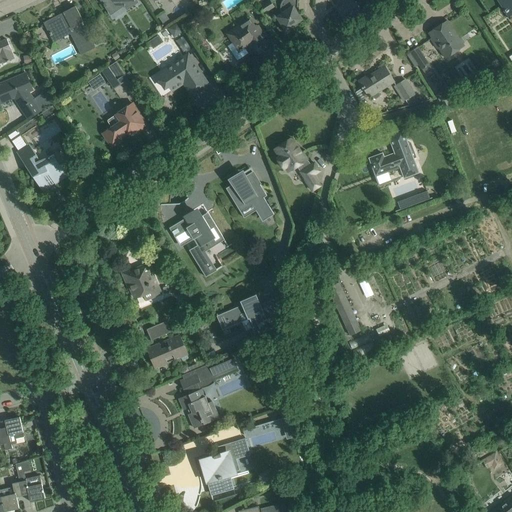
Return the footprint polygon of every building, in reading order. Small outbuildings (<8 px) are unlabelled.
[(101,0),(111,13),(130,0),(134,5),(138,2),(136,0),(101,0)] [(269,0),(259,7),(263,14),(274,6),(269,0)] [(297,12),(297,0),(283,0),(283,1),(282,1),(282,2),(281,4),(281,5),(281,7),(281,8),(281,9),(281,10),(282,11),(283,13),(277,17),(280,21),(279,22),(284,31),(302,19),(297,12)] [(342,0),(340,2),(342,5),(337,8),(339,11),(337,13),(335,16),(338,22),(343,21),(345,20),(347,23),(361,13),(352,0),(342,0)] [(511,0),(498,0),(504,8),(504,9),(504,11),(505,12),(507,14),(508,13),(509,16),(511,14),(511,0)] [(74,42),(81,55),(96,47),(80,15),(75,6),(63,12),(63,13),(45,23),(50,31),(54,40),(72,31),(77,40),(74,42)] [(465,42),(461,37),(460,38),(447,20),(429,32),(435,41),(433,42),(438,48),(439,47),(446,58),(465,46),(463,43),(465,42)] [(251,42),(256,50),(267,42),(257,26),(253,28),(248,21),(229,33),(234,41),(228,46),(237,60),(248,53),(244,46),(251,42)] [(177,23),(168,29),(174,37),(183,31),(177,23)] [(0,66),(1,66),(0,64),(0,63),(2,63),(15,58),(11,48),(7,39),(0,41),(0,66)] [(418,47),(411,51),(423,69),(429,64),(418,47)] [(207,83),(201,74),(188,55),(156,76),(162,85),(166,82),(172,90),(184,82),(191,93),(207,83)] [(113,89),(128,79),(125,74),(116,61),(102,71),(113,89)] [(361,87),(362,89),(364,88),(369,97),(371,96),(372,98),(375,98),(378,96),(379,94),(377,92),(394,81),(385,67),(367,78),(367,77),(359,82),(362,87),(361,87)] [(100,74),(88,83),(93,91),(106,83),(100,74)] [(0,103),(21,95),(26,103),(21,107),(28,119),(41,110),(28,91),(33,90),(26,75),(0,85),(0,103)] [(405,79),(394,85),(403,101),(405,99),(406,103),(417,101),(414,94),(415,93),(405,79)] [(42,110),(52,103),(48,97),(38,104),(42,110)] [(133,103),(108,119),(112,126),(103,132),(108,141),(110,145),(114,145),(118,142),(119,139),(128,132),(130,136),(147,125),(141,116),(133,103)] [(53,105),(43,112),(48,119),(58,112),(53,105)] [(33,119),(18,129),(23,137),(29,132),(37,126),(33,119)] [(384,157),(383,153),(369,158),(375,175),(389,170),(388,168),(399,164),(404,178),(419,172),(402,129),(388,135),(395,153),(384,157)] [(274,149),(278,154),(279,156),(276,158),(283,168),(285,167),(288,171),(300,163),(304,168),(300,171),(304,178),(303,179),(311,191),(313,190),(320,185),(313,175),(320,170),(314,163),(311,165),(302,152),(301,152),(291,137),(274,149)] [(55,182),(67,174),(68,174),(64,163),(59,165),(53,157),(54,156),(53,154),(48,158),(49,158),(41,162),(29,144),(17,152),(43,191),(50,187),(50,186),(55,182),(56,183),(55,182)] [(472,183),(511,168),(511,153),(478,166),(479,168),(468,172),(472,183)] [(260,185),(252,189),(244,176),(242,173),(231,180),(234,184),(226,188),(227,190),(228,189),(240,208),(251,200),(257,209),(256,209),(256,210),(257,210),(263,219),(273,213),(273,215),(274,214),(264,197),(267,196),(260,185)] [(427,191),(416,195),(419,204),(431,200),(427,191)] [(187,227),(198,244),(189,250),(190,251),(191,250),(194,253),(192,254),(201,268),(206,276),(205,276),(206,277),(216,271),(203,250),(212,245),(211,244),(214,242),(212,237),(208,230),(214,226),(212,224),(213,223),(210,217),(209,217),(206,213),(196,219),(193,214),(183,219),(182,220),(175,224),(169,228),(170,228),(175,225),(179,232),(175,235),(172,231),(171,231),(174,235),(187,227)] [(127,280),(135,298),(144,294),(146,300),(161,294),(148,264),(133,270),(132,269),(123,273),(126,281),(127,280)] [(161,288),(163,292),(172,289),(170,285),(171,285),(166,273),(159,276),(163,287),(161,288)] [(349,335),(360,330),(341,288),(330,293),(349,335)] [(277,325),(285,322),(280,309),(284,307),(285,301),(284,301),(284,307),(272,311),(268,302),(262,305),(258,306),(255,299),(254,300),(253,298),(242,303),(243,304),(242,305),(242,306),(225,313),(226,316),(225,316),(230,327),(248,319),(249,318),(253,328),(252,328),(254,332),(255,332),(256,334),(260,332),(260,333),(261,333),(261,332),(277,325)] [(151,340),(169,332),(165,321),(146,329),(151,340)] [(153,362),(157,360),(165,357),(167,363),(188,355),(179,335),(147,349),(153,362)] [(370,335),(352,339),(356,354),(373,350),(370,335)] [(191,413),(188,414),(194,428),(219,417),(212,401),(208,403),(206,397),(207,396),(204,388),(216,383),(214,379),(237,369),(231,355),(184,374),(186,378),(180,381),(186,395),(179,398),(184,410),(188,408),(191,413)] [(348,382),(343,385),(346,391),(352,388),(348,382)] [(292,425),(289,416),(281,419),(283,428),(292,425)] [(5,420),(6,426),(6,427),(1,428),(5,450),(12,448),(11,444),(17,443),(15,434),(23,432),(20,417),(5,420)] [(239,440),(242,452),(249,450),(245,438),(239,440)] [(240,470),(235,454),(235,453),(222,457),(221,453),(202,459),(203,464),(202,464),(210,492),(210,491),(211,493),(226,489),(221,475),(240,470)] [(487,468),(498,462),(493,453),(482,459),(487,468)] [(16,464),(19,474),(32,470),(29,460),(16,464)] [(25,474),(18,475),(20,481),(19,481),(22,495),(28,494),(30,501),(45,498),(42,483),(40,475),(26,478),(25,474)] [(12,483),(13,487),(6,488),(7,495),(1,496),(4,511),(19,508),(17,497),(22,495),(19,481),(18,482),(17,475),(11,476),(13,483),(12,483)] [(511,511),(511,495),(490,511),(511,511)] [(261,511),(287,511),(285,502),(268,506),(261,507),(261,511)]
